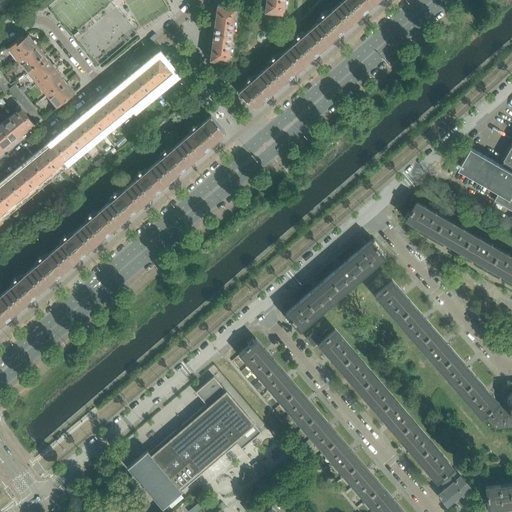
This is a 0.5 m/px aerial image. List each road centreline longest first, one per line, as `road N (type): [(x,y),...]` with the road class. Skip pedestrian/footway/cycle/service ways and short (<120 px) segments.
road 1 (secondary): [(0,384),(443,0)]
road 2 (secondary): [(259,141),(0,362)]
road 3 (residential): [(35,496),(259,308)]
road 4 (residential): [(431,511),(259,308)]
road 5 (secondary): [(422,0),(259,141)]
road 6 (residential): [(511,370),(372,211)]
road 7 (residential): [(372,211),(511,86)]
road 8 (residential): [(259,308),(372,211)]
road 9 (residential): [(259,141),(167,35)]
road 10 (residential): [(102,85),(47,22),(26,19),(0,34)]
road 11 (residential): [(0,169),(102,85)]
